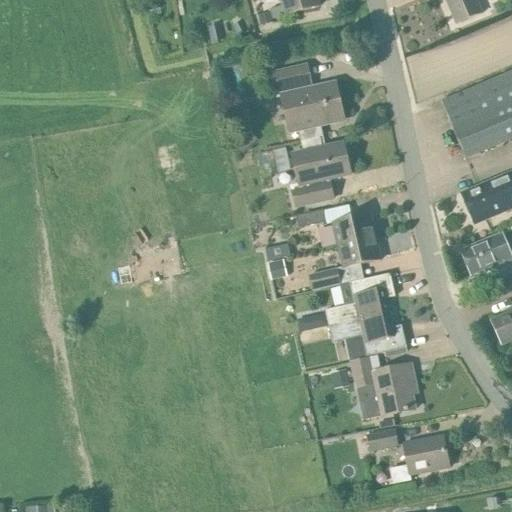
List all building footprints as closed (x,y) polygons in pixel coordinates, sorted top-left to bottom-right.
[(269,11),(272,20),(285,16),(320,6),(318,0),(280,0),(282,7),(269,11)] [(445,0),(456,25),(482,14),(476,0),(445,0)] [(299,131),(301,142),(323,137),(321,126),(344,121),(335,84),(312,89),(307,64),(263,75),(268,96),(280,93),(281,96),(289,133),(299,131)] [(511,70),(440,101),(464,162),(511,141),(511,70)] [(245,134),(234,145),(243,154),(254,143),(245,134)] [(323,137),(301,142),(303,152),(292,155),(299,184),(289,187),(295,211),(334,202),(329,180),(350,175),(343,143),(325,147),(323,137)] [(511,173),(462,195),(474,223),(511,207),(511,173)] [(325,223),(323,211),(296,216),(298,228),(325,223)] [(338,246),(376,237),(371,215),(333,223),(338,246)] [(511,256),(502,233),(458,251),(470,280),(511,262),(511,256)] [(376,237),(338,246),(343,268),(381,260),(376,237)] [(288,243),(264,248),(267,260),(290,255),(288,243)] [(117,268),(120,283),(146,278),(144,264),(117,268)] [(337,269),(308,276),(312,292),(341,285),(337,269)] [(324,312),(328,327),(390,313),(387,299),(395,297),(390,274),(350,283),(355,305),(324,312)] [(511,312),(493,321),(503,344),(511,339),(511,312)] [(364,345),(367,358),(406,349),(401,327),(393,328),(390,313),(328,327),(332,345),(362,338),(364,345)] [(376,387),(382,417),(415,410),(410,384),(414,383),(411,365),(380,372),(377,356),(349,363),(356,392),(376,387)] [(370,453),(399,448),(395,431),(366,436),(370,453)] [(443,437),(403,445),(409,476),(449,468),(443,437)]
